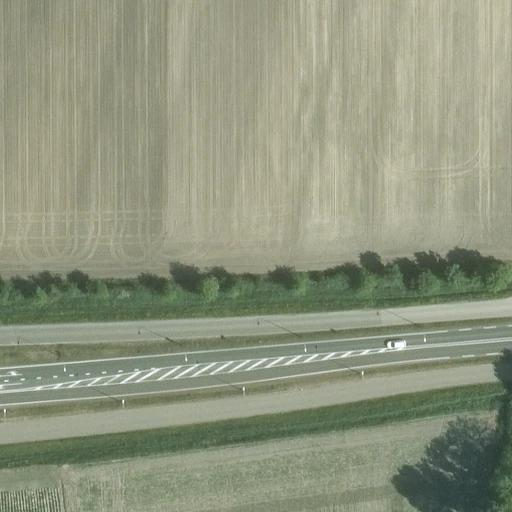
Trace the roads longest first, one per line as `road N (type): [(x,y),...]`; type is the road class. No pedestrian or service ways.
road 1 (unclassified): [(0,435),(511,372)]
road 2 (primary): [(0,387),(511,340)]
road 3 (unclassified): [(0,335),(511,307)]
